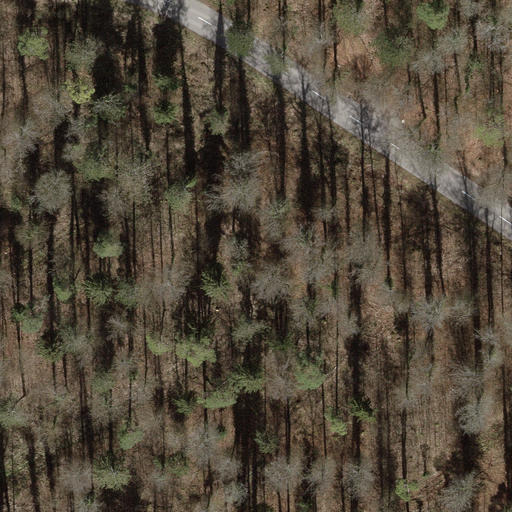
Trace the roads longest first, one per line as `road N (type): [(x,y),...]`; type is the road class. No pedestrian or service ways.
road 1 (unclassified): [(511,227),(167,10),(133,0)]
road 2 (track): [(339,0),(394,148)]
